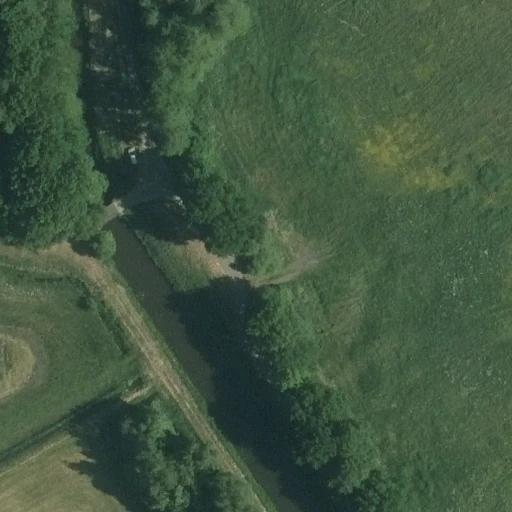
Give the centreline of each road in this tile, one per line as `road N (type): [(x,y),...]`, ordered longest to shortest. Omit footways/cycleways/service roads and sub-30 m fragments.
road 1 (unclassified): [(356,511),(258,345),(209,221),(159,190)]
road 2 (unclassified): [(159,190),(123,0)]
